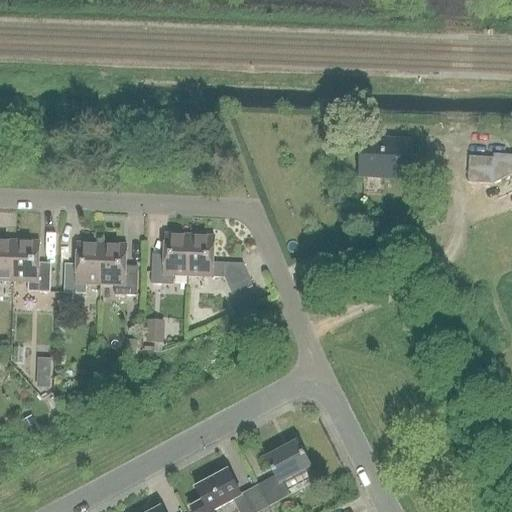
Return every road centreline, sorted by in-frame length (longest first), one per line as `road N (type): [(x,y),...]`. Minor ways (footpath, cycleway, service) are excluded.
road 1 (unclassified): [(320,372),(249,212),(0,199)]
road 2 (unclassified): [(63,511),(320,372)]
road 3 (unclassified): [(390,511),(320,372)]
